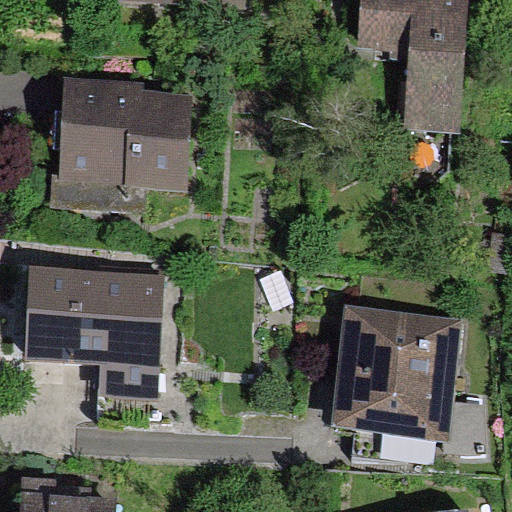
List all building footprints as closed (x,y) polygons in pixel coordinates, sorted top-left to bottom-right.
[(412,56),(407,133),(459,137),(468,0),(364,0),(360,53),(412,56)] [(68,84),(61,182),(182,189),(188,98),(140,95),(141,89),(68,84)] [(34,266),(29,356),(108,360),(106,395),(162,398),(169,274),(34,266)] [(337,425),(449,437),(461,325),(349,314),(337,425)] [(26,499),(25,511),(118,511),(119,506),(26,499)]
